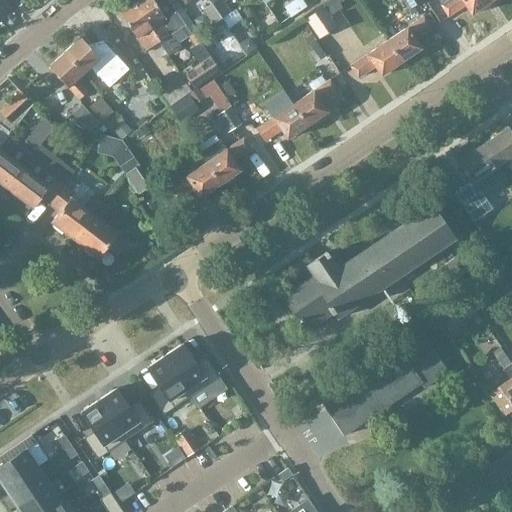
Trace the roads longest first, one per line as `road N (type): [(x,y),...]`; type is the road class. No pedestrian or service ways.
road 1 (residential): [(172,270),(511,37)]
road 2 (residential): [(336,511),(172,270)]
road 3 (residential): [(39,357),(172,270)]
